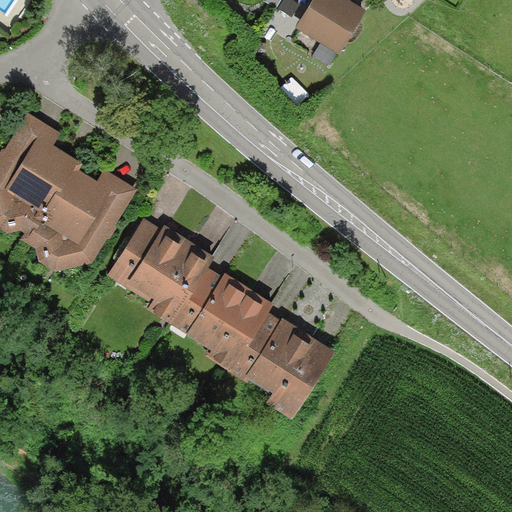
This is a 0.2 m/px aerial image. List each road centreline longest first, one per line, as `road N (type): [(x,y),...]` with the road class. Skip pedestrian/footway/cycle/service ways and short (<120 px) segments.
road 1 (secondary): [(511,346),(276,155),(115,0)]
road 2 (residential): [(386,320),(233,202),(69,98),(33,58)]
